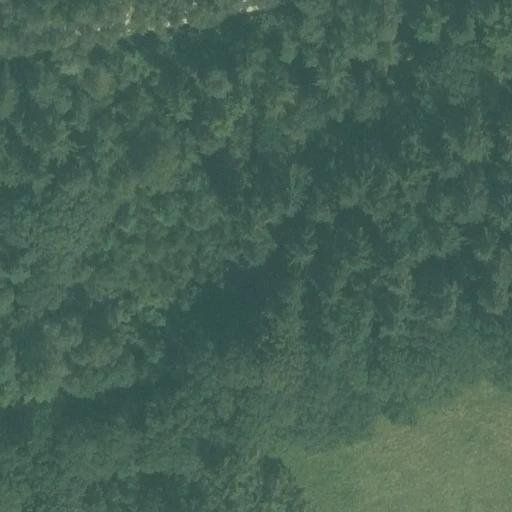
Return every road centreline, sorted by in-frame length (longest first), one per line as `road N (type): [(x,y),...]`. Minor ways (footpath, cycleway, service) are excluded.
road 1 (track): [(511,270),(210,353),(274,511)]
road 2 (track): [(249,0),(0,51)]
road 3 (track): [(0,414),(210,353)]
